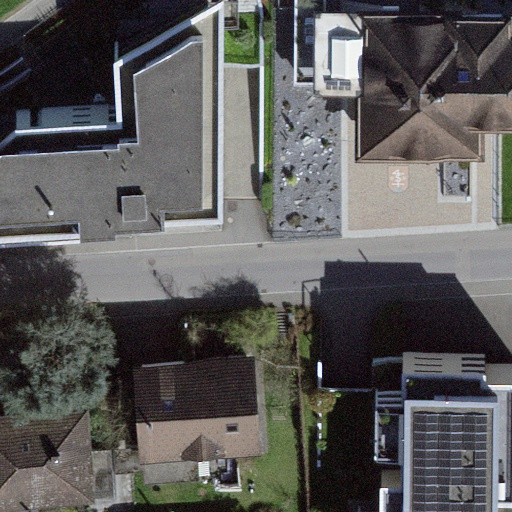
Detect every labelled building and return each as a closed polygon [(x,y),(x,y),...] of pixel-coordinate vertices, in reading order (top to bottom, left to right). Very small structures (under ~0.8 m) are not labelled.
[(0,219),(219,207),(206,0),(167,0),(96,39),(99,99),(1,105),(0,105),(0,219)] [(511,126),(511,0),(305,0),(306,84),(351,84),(351,152),(479,151),(479,127),(511,126)] [(256,360),(137,368),(144,462),(263,453),(256,360)] [(511,511),(511,361),(403,361),(402,511),(511,511)] [(86,409),(0,413),(0,511),(35,511),(35,503),(91,500),(86,409)]
